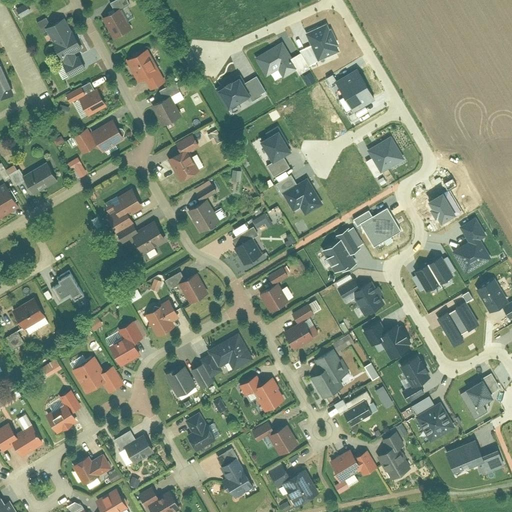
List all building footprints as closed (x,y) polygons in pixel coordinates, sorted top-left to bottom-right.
[(105,19),(116,38),(132,29),(123,14),(130,11),(123,0),(122,0),(109,8),(113,15),(105,19)] [(83,48),(65,18),(48,28),(74,72),(86,66),(77,52),(83,48)] [(282,41),(255,57),(266,75),(278,68),(284,77),(297,70),(299,73),(310,66),(300,50),(290,56),(282,41)] [(145,52),(130,61),(142,81),(146,78),(152,89),(163,83),(145,52)] [(357,68),(335,81),(353,111),(375,98),(357,68)] [(239,75),(216,88),(228,108),(250,95),(252,99),(261,94),(260,93),(265,90),(256,75),(243,82),(239,75)] [(90,113),(105,105),(96,89),(88,94),(83,85),(68,94),(74,105),(82,100),(90,113)] [(156,109),(167,127),(180,118),(172,103),(178,99),(172,88),(158,96),(164,105),(156,109)] [(63,106),(60,112),(69,116),(72,110),(63,106)] [(101,147),(124,133),(114,116),(91,130),(101,147)] [(84,152),(95,145),(85,128),(74,135),(84,152)] [(278,128),(258,140),(271,161),(267,164),(274,175),(290,165),(284,155),(291,151),(278,128)] [(390,135),(367,149),(380,170),(403,157),(390,135)] [(175,162),(185,179),(199,171),(190,156),(197,152),(190,141),(177,149),(182,158),(175,162)] [(75,168),(80,176),(86,173),(77,158),(69,163),(72,169),(75,168)] [(54,177),(43,160),(22,173),(17,166),(9,171),(21,190),(28,185),(32,191),(54,177)] [(232,169),(231,177),(239,178),(241,171),(232,169)] [(305,213),(323,203),(307,176),(297,182),(291,173),(277,181),(293,209),(300,205),(305,213)] [(197,190),(202,199),(216,191),(211,182),(197,190)] [(0,185),(0,213),(16,203),(3,183),(0,185)] [(146,250),(166,237),(155,219),(142,227),(133,212),(145,204),(134,186),(115,198),(122,209),(113,215),(130,242),(137,237),(146,250)] [(191,209),(202,228),(216,219),(205,201),(191,209)] [(256,222),(261,229),(272,222),(268,215),(256,222)] [(452,250),(465,272),(491,257),(479,237),(486,233),(475,215),(459,225),(468,240),(452,250)] [(339,238),(321,250),(335,271),(340,267),(342,270),(356,261),(350,252),(360,246),(359,243),(362,241),(353,226),(348,229),(347,227),(336,234),(339,238)] [(235,248),(245,266),(260,257),(251,243),(257,239),(252,230),(240,237),(244,243),(235,248)] [(441,256),(416,272),(427,290),(452,274),(441,256)] [(271,275),(275,282),(289,273),(284,266),(271,275)] [(86,290),(74,269),(56,279),(69,300),(86,290)] [(184,281),(195,299),(208,291),(196,273),(185,280),(181,272),(167,280),(172,288),(184,281)] [(495,276),(475,288),(489,311),(509,299),(495,276)] [(354,291),(369,314),(387,303),(373,281),(361,288),(355,278),(339,288),(345,297),(354,291)] [(155,279),(152,289),(160,292),(164,282),(155,279)] [(279,283),(262,293),(272,309),(289,299),(279,283)] [(46,319),(34,298),(17,309),(29,329),(46,319)] [(510,316),(511,315),(511,298),(503,304),(510,316)] [(449,312),(437,318),(453,346),(464,339),(461,334),(478,324),(465,301),(455,307),(456,308),(449,312)] [(150,316),(162,335),(173,328),(170,322),(180,316),(171,303),(150,316)] [(285,329),(295,345),(311,335),(302,321),(312,315),(304,303),(288,313),(295,323),(285,329)] [(383,345),(390,357),(410,345),(396,322),(385,328),(380,319),(363,329),(371,342),(379,338),(383,345)] [(114,345),(126,365),(143,355),(136,343),(142,339),(134,324),(121,332),(125,339),(114,345)] [(26,338),(19,327),(10,332),(17,344),(26,338)] [(236,362),(253,351),(240,331),(212,348),(214,352),(206,357),(215,371),(226,364),(223,360),(232,355),(236,362)] [(311,381),(324,401),(341,390),(334,378),(346,371),(333,349),(314,362),(322,374),(311,381)] [(417,353),(399,364),(412,385),(430,374),(417,353)] [(103,383),(108,392),(118,386),(109,371),(99,377),(90,363),(75,372),(88,393),(103,383)] [(203,363),(193,369),(204,386),(214,380),(203,363)] [(175,366),(166,373),(179,393),(197,382),(185,364),(177,369),(175,366)] [(45,371),(48,378),(57,374),(53,366),(45,371)] [(270,403),(286,393),(273,373),(263,380),(257,370),(243,380),(249,390),(259,384),(270,403)] [(461,392),(476,417),(488,410),(483,401),(493,396),(491,392),(501,386),(492,371),(465,387),(466,389),(461,392)] [(50,413),(60,431),(78,420),(72,409),(81,403),(73,390),(60,397),(64,404),(50,413)] [(417,413),(414,414),(429,439),(455,424),(440,399),(435,402),(430,393),(412,404),(417,413)] [(364,399),(344,411),(351,423),(371,410),(364,399)] [(187,435),(195,449),(219,434),(212,423),(207,427),(201,416),(188,424),(192,432),(187,435)] [(285,447),(299,439),(287,419),(279,424),(273,416),(257,426),(262,435),(273,428),(285,447)] [(20,442),(27,454),(44,444),(35,428),(19,437),(12,426),(0,433),(0,436),(8,450),(20,442)] [(125,446),(135,461),(156,447),(146,432),(137,438),(131,429),(118,438),(124,447),(125,446)] [(376,454),(391,478),(411,465),(402,450),(407,447),(396,429),(387,435),(393,443),(376,454)] [(478,439),(448,450),(456,469),(479,460),(484,472),(505,464),(499,448),(484,453),(478,439)] [(239,494),(258,482),(235,446),(222,454),(234,473),(228,476),(239,494)] [(352,446),(336,456),(347,473),(362,463),(366,470),(377,462),(368,447),(357,453),(352,446)] [(91,454),(77,463),(87,479),(110,465),(103,453),(94,459),(91,454)] [(300,497),(317,487),(303,466),(295,471),(288,460),(274,469),(283,484),(290,480),(300,497)] [(158,511),(165,511),(182,502),(172,487),(163,492),(156,482),(144,489),(158,511)] [(117,487),(99,499),(107,511),(105,511),(114,511),(128,503),(117,487)] [(10,511),(1,496),(0,496),(0,511),(10,511)]
